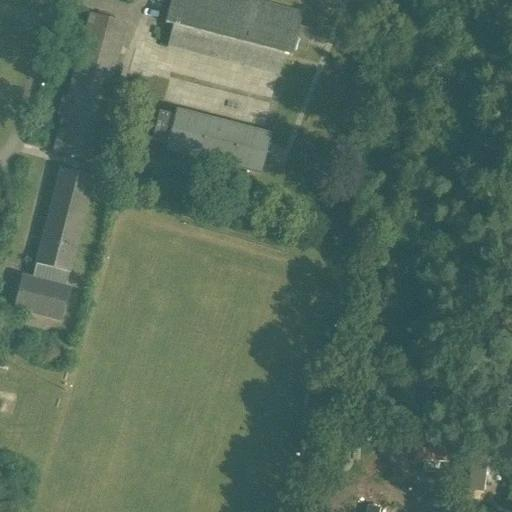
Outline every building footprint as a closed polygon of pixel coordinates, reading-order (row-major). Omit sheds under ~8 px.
[(291,57),(302,13),(250,0),(170,0),(164,24),(173,26),(168,46),(203,55),(208,35),(249,46),(244,66),(278,75),(284,55),(291,57)] [(89,159),(126,25),(90,15),(86,29),(81,28),(76,46),(81,47),(67,99),(63,98),(58,116),(63,117),(54,150),(89,159)] [(238,114),(253,118),(257,103),(242,99),(238,114)] [(270,135),(176,110),(174,117),(159,113),(152,140),(167,144),(165,150),(259,175),(270,135)] [(64,287),(92,177),(59,168),(35,263),(39,264),(36,279),(21,275),(12,310),(61,322),(69,289),(64,287)] [(511,227),(506,226),(503,238),(511,240),(511,227)] [(474,396),(466,397),(467,411),(475,410),(474,396)] [(416,437),(414,462),(424,463),(423,473),(447,475),(448,464),(449,464),(451,439),(416,437)] [(347,454),(346,468),(359,469),(360,454),(347,454)]
